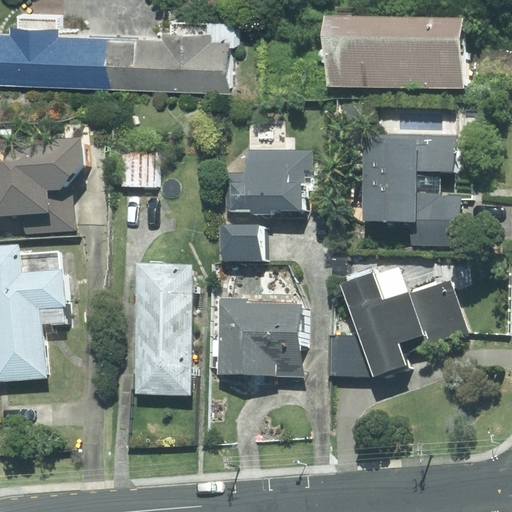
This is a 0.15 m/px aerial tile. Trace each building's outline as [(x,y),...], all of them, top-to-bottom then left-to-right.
[(0,86),(231,94),(232,42),(214,42),(214,36),(164,34),(164,40),(61,37),(62,26),(12,24),(11,35),(0,34),(0,86)] [(327,24),(326,93),(465,97),(467,28),(327,24)] [(157,192),(159,153),(173,154),(174,135),(124,133),(121,190),(157,192)] [(455,179),(456,140),(368,138),(365,230),(418,231),(418,249),(462,250),(463,200),(418,199),(419,179),(455,179)] [(0,174),(0,245),(77,242),(75,187),(88,173),(86,148),(53,149),(53,153),(16,154),(7,163),(7,174),(0,174)] [(273,219),(306,219),(306,177),(314,177),(314,155),(248,155),(248,178),(227,178),(227,219),(253,219),(253,223),(273,223),(273,219)] [(261,267),(262,233),(222,232),(222,267),(261,267)] [(0,254),(0,387),(49,383),(43,317),(68,315),(65,278),(25,282),(22,253),(0,254)] [(194,272),(139,271),(137,400),(192,401),(194,272)] [(333,338),(332,380),(374,382),(375,386),(410,374),(402,353),(424,345),(427,351),(470,336),(452,285),(410,300),(400,272),(377,280),(375,273),(339,286),(358,339),(333,338)] [(301,383),(304,313),(250,311),(250,306),(221,304),(218,380),(301,383)]
